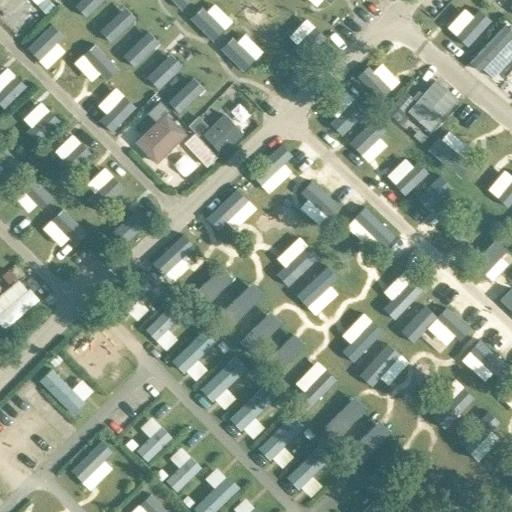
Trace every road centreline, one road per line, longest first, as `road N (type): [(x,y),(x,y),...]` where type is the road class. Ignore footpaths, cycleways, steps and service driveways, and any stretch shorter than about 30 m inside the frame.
road 1 (unknown): [(180,207),(0,33)]
road 2 (unknown): [(281,114),(158,0)]
